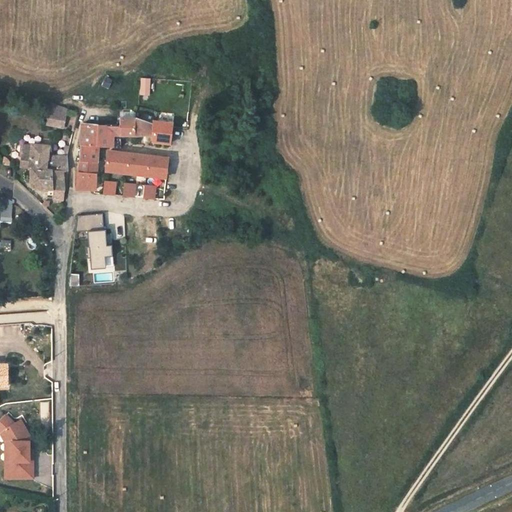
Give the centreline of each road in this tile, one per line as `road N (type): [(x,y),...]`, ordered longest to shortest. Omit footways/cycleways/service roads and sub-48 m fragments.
road 1 (residential): [(65,236),(62,511)]
road 2 (track): [(401,511),(511,354)]
road 3 (residential): [(69,205),(178,206),(188,197),(189,135)]
